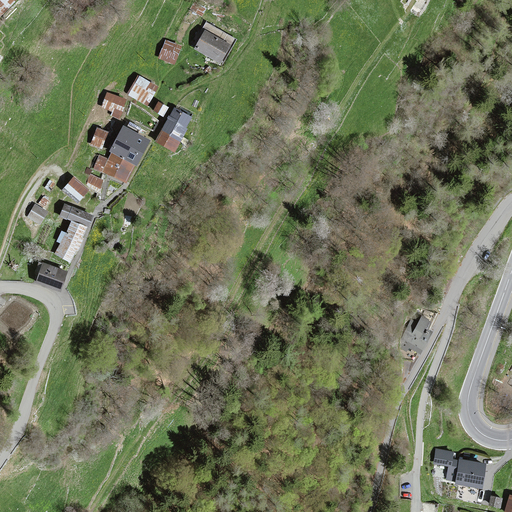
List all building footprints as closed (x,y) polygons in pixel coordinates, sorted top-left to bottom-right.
[(0,0),(0,17),(17,0),(0,0)] [(206,31),(196,47),(220,62),(230,45),(206,31)] [(175,64),(182,46),(166,40),(159,58),(175,64)] [(159,87),(138,75),(127,94),(148,106),(159,87)] [(127,99),(107,92),(102,108),(112,111),(110,116),(120,119),(127,99)] [(169,107),(159,101),(153,111),(164,116),(169,107)] [(175,149),(191,117),(175,108),(158,140),(166,144),(175,149)] [(94,168),(102,172),(127,183),(136,165),(137,166),(150,142),(123,127),(110,151),(112,152),(108,159),(99,155),(94,168)] [(108,132),(97,128),(91,144),(102,148),(108,132)] [(91,174),(86,185),(99,192),(104,180),(91,174)] [(88,190),(74,177),(64,188),(77,201),(88,190)] [(50,179),(45,187),(51,191),(56,183),(50,179)] [(44,196),(38,203),(44,208),(50,201),(44,196)] [(48,211),(35,203),(27,217),(40,225),(48,211)] [(66,205),(62,216),(88,226),(93,215),(66,205)] [(62,230),(57,241),(61,243),(56,254),(70,261),(87,227),(72,221),(67,233),(62,230)] [(67,271),(40,262),(36,274),(39,275),(37,282),(61,290),(67,271)] [(449,280),(444,277),(439,287),(446,290),(451,281),(449,280)] [(398,347),(407,351),(409,348),(421,354),(433,330),(426,327),(430,320),(421,316),(418,322),(411,319),(398,347)] [(455,480),(455,483),(482,487),(486,464),(459,460),(453,459),(455,451),(436,448),(433,464),(449,466),(447,479),(455,480)] [(503,498),(491,495),(489,505),(501,507),(503,498)]
